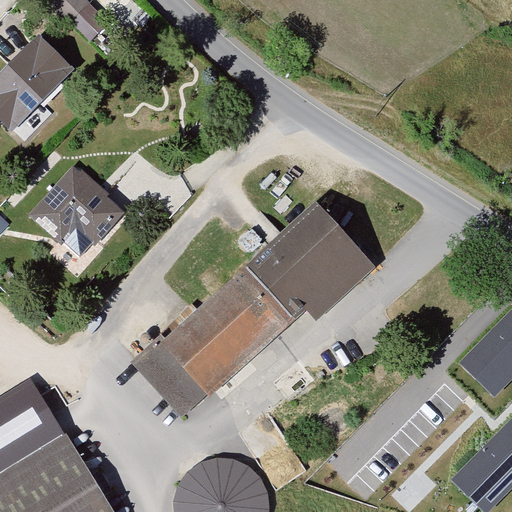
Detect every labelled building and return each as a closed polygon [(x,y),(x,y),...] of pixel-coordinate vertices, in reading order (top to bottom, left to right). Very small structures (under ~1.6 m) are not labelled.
[(97,13),(83,0),(28,0),(23,5),(65,45),(97,13)] [(72,74),(36,36),(0,69),(0,128),(7,136),(72,74)] [(124,209),(73,165),(27,217),(79,261),(124,209)] [(313,197),(158,344),(208,396),(302,306),(316,321),(377,264),(313,197)] [(511,309),(459,364),(495,399),(511,381),(511,309)] [(112,511),(27,377),(0,393),(0,511),(112,511)] [(511,417),(450,479),(482,511),(488,511),(511,488),(511,417)] [(186,466),(177,479),(173,494),(174,509),(175,511),(264,511),(266,510),(267,494),(263,480),(255,467),(243,457),(229,452),(213,452),(198,456),(186,466)]
